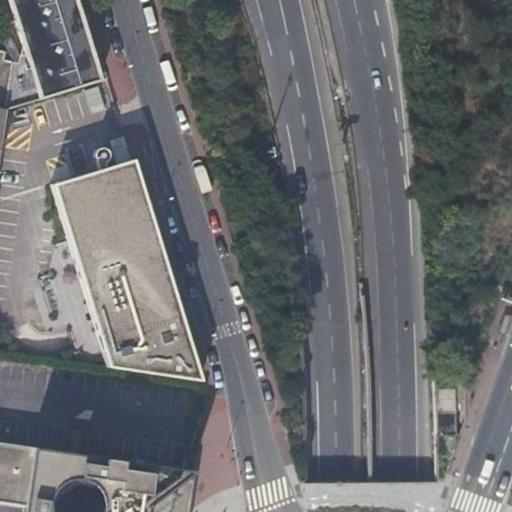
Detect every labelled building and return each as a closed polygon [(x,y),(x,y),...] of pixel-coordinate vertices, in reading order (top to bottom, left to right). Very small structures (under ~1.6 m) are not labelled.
[(0,109),(4,110),(33,102),(99,81),(74,0),(7,0),(19,38),(22,46),(19,56),(24,57),(26,64),(19,67),(18,63),(2,60),(4,53),(5,53),(5,52),(0,51),(0,109)] [(0,0),(12,40),(19,38),(7,0),(0,0)] [(97,170),(104,168),(102,162),(105,161),(107,157),(107,154),(106,151),(103,149),(99,148),(97,149),(94,151),(93,154),(93,157),(97,170)] [(106,368),(199,382),(199,380),(193,362),(185,361),(178,339),(185,336),(154,235),(131,159),(104,168),(97,170),(50,185),(106,368)] [(193,362),(185,336),(178,339),(185,361),(193,362)] [(432,385),(433,431),(454,431),(452,384),(443,385),(432,385)] [(186,511),(190,481),(189,482),(185,477),(191,472),(0,443),(0,503),(17,506),(16,511),(186,511)]
